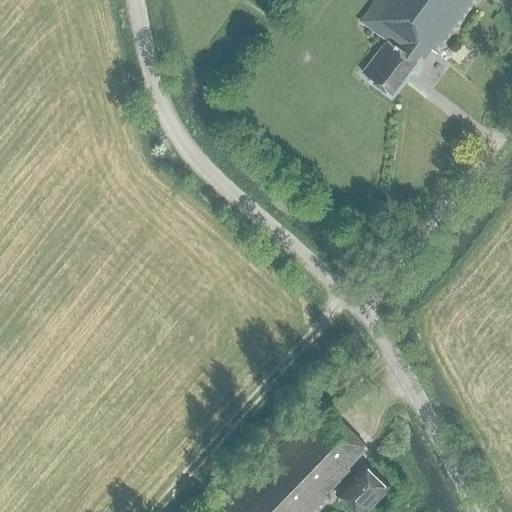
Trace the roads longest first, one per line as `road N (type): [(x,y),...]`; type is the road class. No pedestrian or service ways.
road 1 (tertiary): [(475,511),(362,310),(198,167),(162,101),(137,0)]
road 2 (track): [(343,293),(151,511)]
